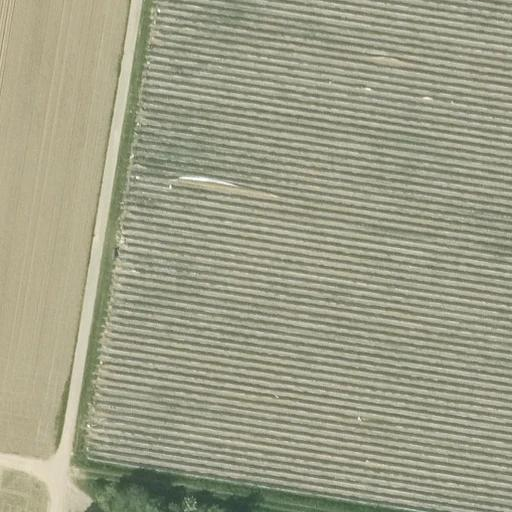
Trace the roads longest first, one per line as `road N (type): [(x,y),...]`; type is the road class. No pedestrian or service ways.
road 1 (track): [(135,0),(54,511)]
road 2 (track): [(325,511),(0,458)]
